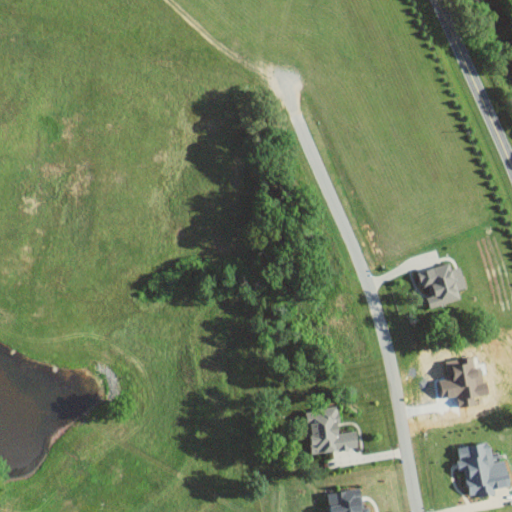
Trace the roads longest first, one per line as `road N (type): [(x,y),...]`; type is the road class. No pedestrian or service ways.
road 1 (residential): [(418,511),(392,365),(368,285),(305,137)]
road 2 (residential): [(511,170),(436,0)]
